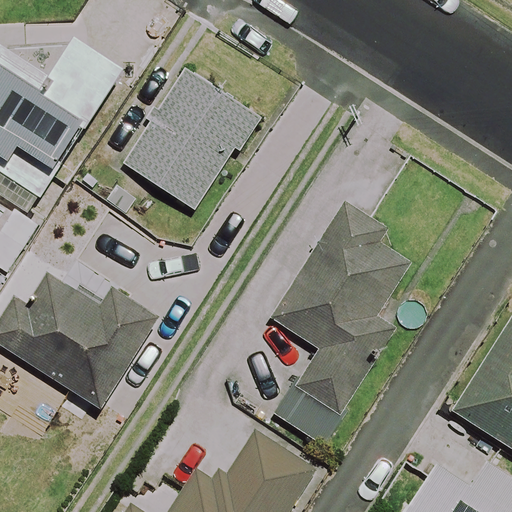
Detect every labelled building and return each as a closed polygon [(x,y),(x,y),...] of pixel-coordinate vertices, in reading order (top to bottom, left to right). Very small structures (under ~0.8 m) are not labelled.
[(0,158),(1,157),(13,166),(23,151),(56,175),(127,77),(79,42),(45,88),(3,57),(0,61),(0,158)] [(262,122),(188,71),(124,164),(198,215),(262,122)] [(426,250),(352,203),(276,322),(322,352),(280,417),(324,445),(395,334),(379,324),(426,250)] [(111,309),(46,271),(0,348),(106,411),(159,321),(118,296),(111,309)] [(511,318),(452,412),(511,449),(511,318)] [(295,511),(321,474),(261,434),(224,488),(202,473),(175,511),(139,511),(135,509),(132,511),(295,511)] [(511,511),(511,478),(480,458),(464,483),(437,466),(406,511),(511,511)]
